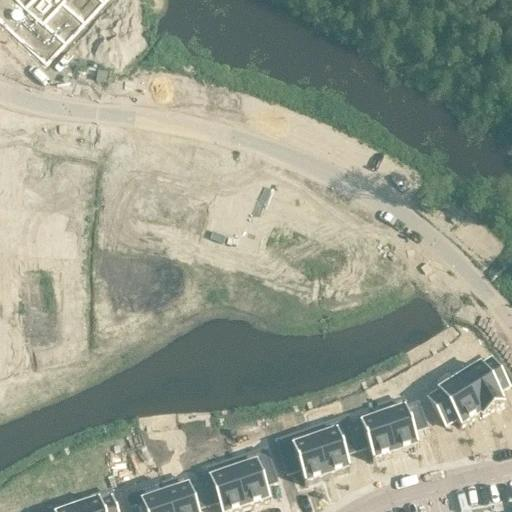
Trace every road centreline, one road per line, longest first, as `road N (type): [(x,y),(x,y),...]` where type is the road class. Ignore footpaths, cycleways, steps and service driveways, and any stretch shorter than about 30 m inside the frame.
road 1 (residential): [(511,328),(449,254),(331,172),(202,127),(75,119),(0,97)]
road 2 (residential): [(511,466),(394,494),(360,511)]
